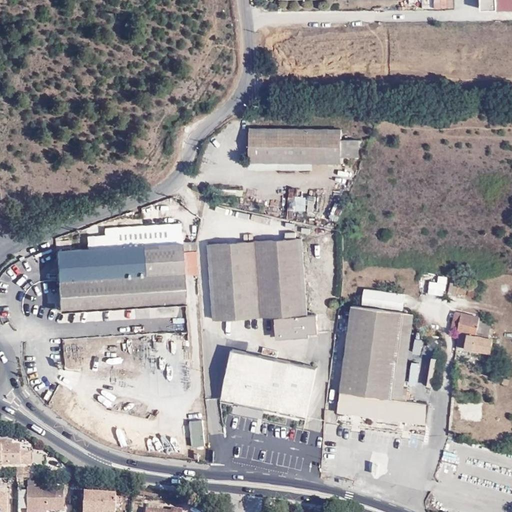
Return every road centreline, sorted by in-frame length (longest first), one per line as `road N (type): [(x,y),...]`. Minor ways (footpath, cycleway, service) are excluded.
road 1 (residential): [(246,0),(250,68),(240,98),(193,142),(170,188),(0,257)]
road 2 (secondary): [(384,511),(289,488),(161,474),(89,453)]
